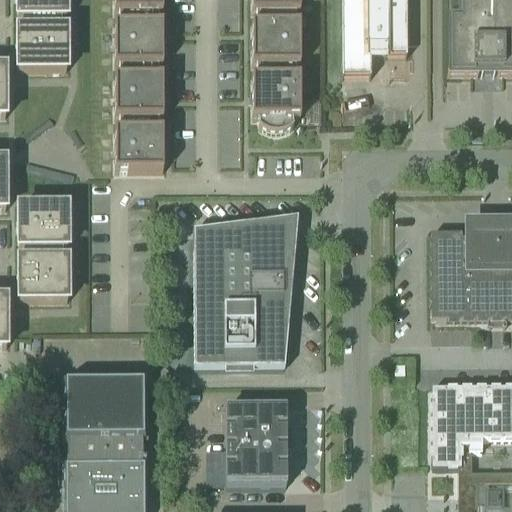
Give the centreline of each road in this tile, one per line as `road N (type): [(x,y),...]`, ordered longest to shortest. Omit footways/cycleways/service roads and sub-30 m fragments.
road 1 (unclassified): [(360,511),(358,190),(368,174),(385,168),(511,167)]
road 2 (unknown): [(359,406),(253,402),(206,409),(193,452),(204,511)]
